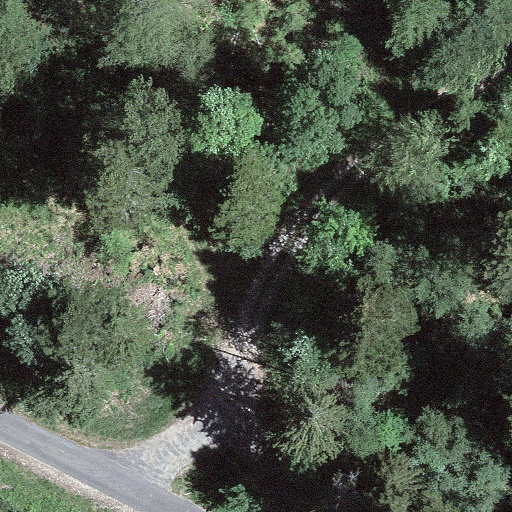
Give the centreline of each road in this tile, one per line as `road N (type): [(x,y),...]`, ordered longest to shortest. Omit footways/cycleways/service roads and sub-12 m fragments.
road 1 (track): [(286,511),(236,375),(278,260),(375,157),(511,57)]
road 2 (track): [(171,511),(0,431)]
road 3 (track): [(112,485),(183,441),(236,375)]
